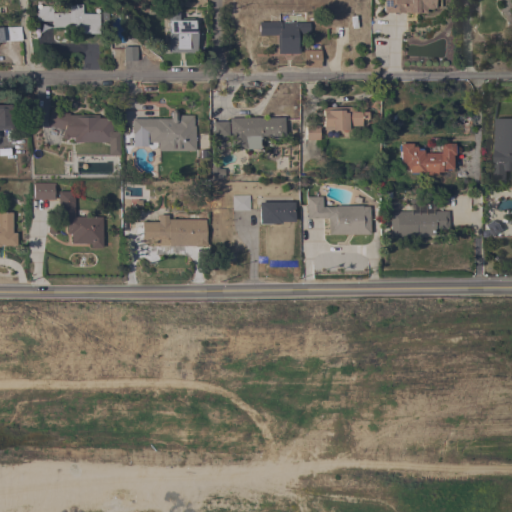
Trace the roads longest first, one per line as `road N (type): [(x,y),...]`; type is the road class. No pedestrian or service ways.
road 1 (tertiary): [(0,293),(511,290)]
road 2 (residential): [(0,79),(511,77)]
